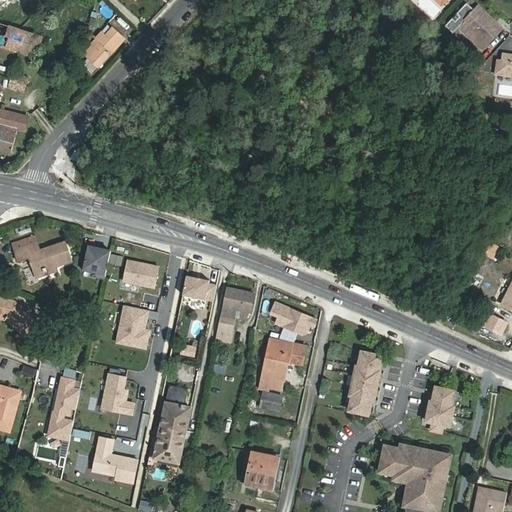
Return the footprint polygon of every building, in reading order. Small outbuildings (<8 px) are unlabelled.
[(477,8),(461,25),(479,41),(488,32),(493,37),(500,30),(477,8)] [(0,44),(19,51),(26,32),(0,22),(0,44)] [(124,38),(114,28),(101,43),(97,40),(83,54),(98,68),(112,53),(111,52),(124,38)] [(26,32),(19,51),(35,57),(42,37),(26,32)] [(488,32),(479,41),(485,47),(493,37),(488,32)] [(511,55),(503,54),(503,61),(498,60),(496,75),(511,76),(511,55)] [(19,74),(32,75),(32,67),(19,66),(19,74)] [(28,78),(12,73),(10,80),(8,87),(24,92),(28,78)] [(0,149),(12,153),(18,129),(25,131),(29,117),(0,109),(0,149)] [(13,244),(15,250),(38,243),(35,236),(13,244)] [(487,240),(481,253),(492,259),(499,246),(487,240)] [(30,257),(36,273),(72,260),(65,241),(40,250),(38,243),(15,250),(19,261),(30,257)] [(104,280),(111,250),(84,245),(78,274),(104,280)] [(205,300),(209,283),(209,281),(185,276),(181,295),(205,300)] [(213,302),(216,285),(209,283),(205,300),(213,302)] [(511,285),(502,304),(511,309),(511,285)] [(236,310),(248,312),(252,312),(255,294),(228,288),(223,314),(219,334),(231,336),(236,310)] [(20,304),(15,300),(0,296),(0,313),(7,315),(6,320),(22,334),(22,335),(29,341),(42,326),(27,312),(28,311),(20,304)] [(507,323),(491,315),(485,326),(501,334),(507,323)] [(284,380),(289,361),(290,356),(304,359),(307,347),(272,339),(261,388),(268,390),(269,386),(282,389),(284,380)] [(352,395),(349,410),(368,414),(371,399),(374,399),(380,370),(378,369),(381,355),(361,351),(358,365),(356,365),(350,394),(352,395)] [(304,359),(290,356),(289,361),(303,364),(304,359)] [(73,410),(77,376),(53,373),(48,407),(73,410)] [(21,392),(0,385),(0,428),(10,431),(21,392)] [(167,403),(155,458),(179,463),(192,401),(186,401),(189,389),(170,385),(167,403)] [(433,401),(430,400),(426,420),(433,422),(431,430),(442,432),(443,424),(450,425),(454,405),(452,405),(455,390),(436,386),(433,401)] [(279,411),(283,396),(264,392),(261,407),(279,411)] [(439,511),(452,454),(401,444),(400,448),(386,445),(380,472),(395,475),(394,479),(410,483),(411,480),(414,480),(412,489),(407,488),(404,506),(407,507),(405,511),(439,511)] [(242,483),(247,484),(254,452),(249,451),(242,483)] [(279,458),(254,452),(247,484),(273,489),(279,458)] [(480,488),(474,511),(496,511),(497,511),(497,508),(505,503),(507,494),(480,488)] [(137,509),(146,511),(150,511),(153,504),(140,500),(137,509)] [(501,511),(503,511),(505,503),(497,508),(497,511),(501,511)]
